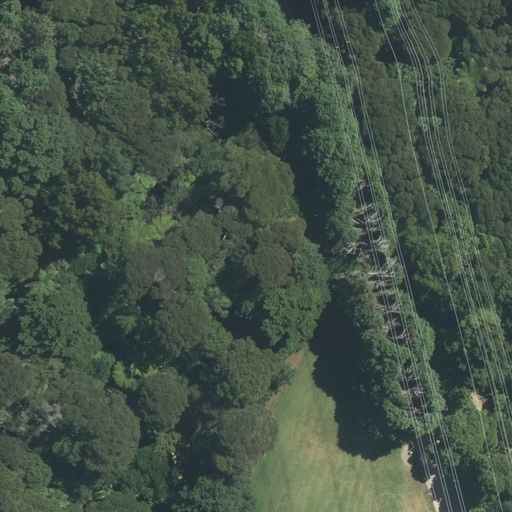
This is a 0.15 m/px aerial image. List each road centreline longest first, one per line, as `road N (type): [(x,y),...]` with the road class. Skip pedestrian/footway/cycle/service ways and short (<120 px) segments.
road 1 (track): [(285,0),(382,237),(421,374)]
road 2 (track): [(421,374),(433,463),(454,511)]
